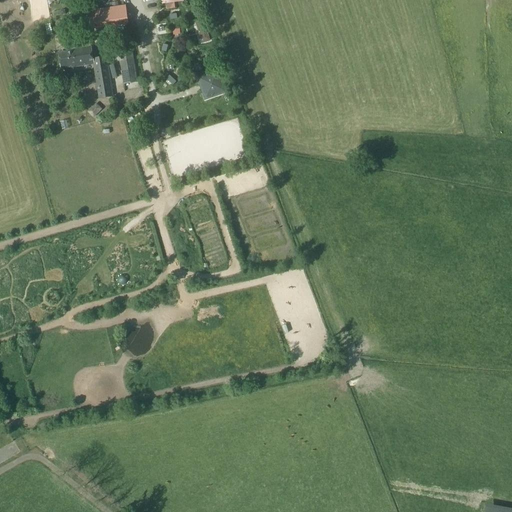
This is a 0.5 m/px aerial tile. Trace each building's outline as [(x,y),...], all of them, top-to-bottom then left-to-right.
[(126,6),(116,7),(119,24),(128,23),(126,6)] [(100,27),(98,10),(89,11),(91,28),(100,27)] [(164,20),(158,21),(161,39),(167,38),(164,20)] [(200,20),(194,22),(201,44),(206,43),(200,20)] [(70,51),(59,53),(62,68),(71,66),(71,68),(93,64),(94,64),(94,61),(91,47),(80,49),(79,41),(68,42),(70,51)] [(137,84),(132,54),(119,56),(124,86),(137,84)] [(168,67),(162,68),(166,88),(172,87),(168,67)] [(220,71),(197,78),(204,100),(227,93),(220,71)] [(94,111),(99,118),(107,112),(102,105),(94,111)] [(177,177),(252,157),(242,121),(167,141),(177,177)]
